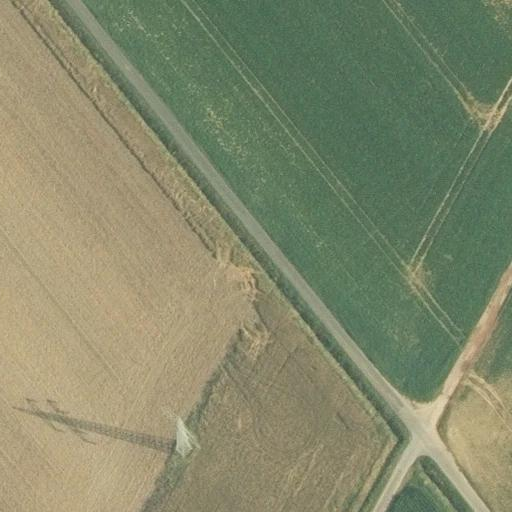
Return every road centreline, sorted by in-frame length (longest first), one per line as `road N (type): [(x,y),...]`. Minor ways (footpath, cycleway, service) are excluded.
road 1 (track): [(419,434),(73,0)]
road 2 (track): [(511,267),(419,434)]
